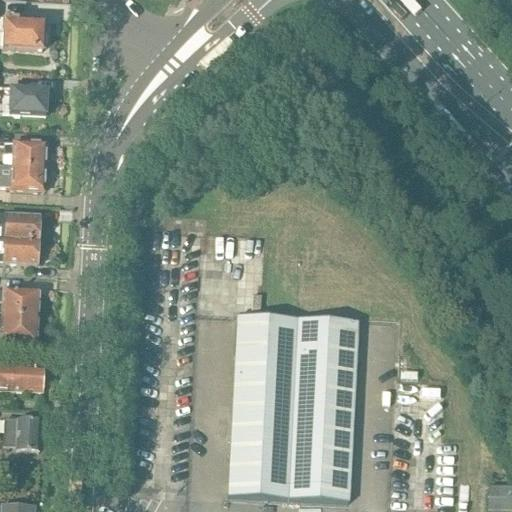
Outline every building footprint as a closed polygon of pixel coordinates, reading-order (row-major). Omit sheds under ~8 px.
[(15,23),(2,22),(0,51),(40,54),(42,27),(15,25),(15,23)] [(43,118),(44,92),(8,90),(7,100),(1,99),(2,102),(1,104),(0,116),(43,118)] [(11,169),(43,170),(45,145),(12,144),(11,147),(2,147),(2,157),(11,157),(11,169)] [(0,190),(9,191),(9,192),(42,194),(43,170),(11,169),(0,168),(0,190)] [(0,217),(0,243),(37,245),(37,242),(40,239),(40,234),(38,230),(38,219),(0,217)] [(0,243),(0,267),(36,269),(36,257),(39,255),(40,250),(37,247),(37,245),(0,243)] [(1,318),(36,320),(38,295),(2,292),(2,295),(0,294),(0,304),(2,305),(1,318)] [(36,320),(1,318),(0,332),(0,343),(34,346),(36,320)] [(236,320),(227,500),(347,506),(356,326),(236,320)] [(0,393),(40,397),(42,373),(10,371),(10,362),(0,360),(0,393)] [(4,424),(3,450),(15,451),(15,456),(38,457),(40,426),(4,424)] [(488,511),(511,511),(511,489),(489,489),(488,511)]
